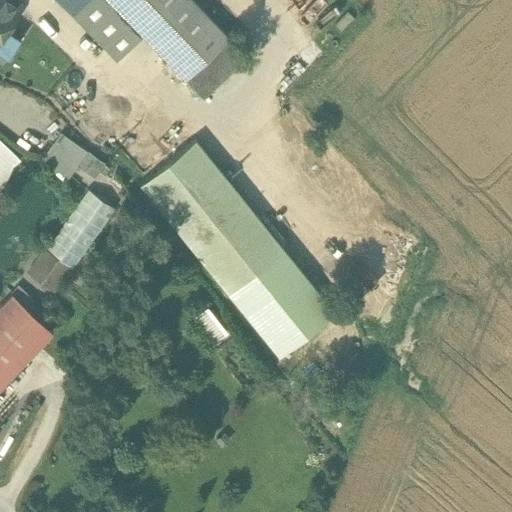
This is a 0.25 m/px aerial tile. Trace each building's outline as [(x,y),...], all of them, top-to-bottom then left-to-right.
[(0,0),(0,32),(18,5),(10,0),(0,0)] [(59,0),(72,12),(84,0),(59,0)] [(110,0),(84,0),(72,12),(100,41),(126,16),(110,0)] [(229,36),(194,0),(110,0),(126,16),(143,33),(185,77),(229,36)] [(292,0),(330,38),(352,16),(336,0),(292,0)] [(116,58),(143,33),(126,16),(100,41),(116,58)] [(229,36),(185,77),(202,94),(242,56),(229,36)] [(11,45),(0,38),(0,57),(2,59),(11,45)] [(86,150),(60,132),(42,157),(68,176),(86,150)] [(0,192),(11,164),(18,156),(0,138),(0,192)] [(283,247),(195,138),(140,182),(229,291),(283,247)] [(111,206),(88,189),(45,249),(68,266),(111,206)] [(68,266),(45,249),(33,266),(48,277),(45,282),(53,287),(68,266)] [(0,304),(0,385),(53,330),(12,291),(0,304)] [(214,340),(226,330),(207,306),(194,316),(214,340)]
